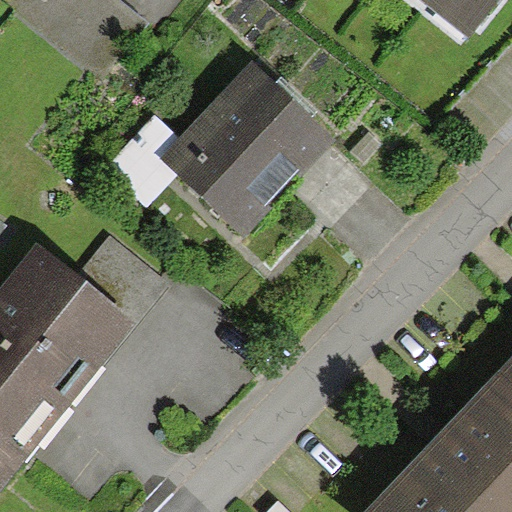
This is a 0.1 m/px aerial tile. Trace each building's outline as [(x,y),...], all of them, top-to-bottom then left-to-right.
[(146,26),(113,0),(5,0),(103,79),(146,26)] [(414,0),(468,43),(503,0),(414,0)] [(244,235),(334,141),(254,66),(182,142),(158,119),(109,171),(148,207),(179,174),(244,235)] [(0,490),(171,282),(110,232),(71,280),(40,255),(0,304),(0,490)] [(380,511),(511,511),(511,377),(442,449),(380,511)]
